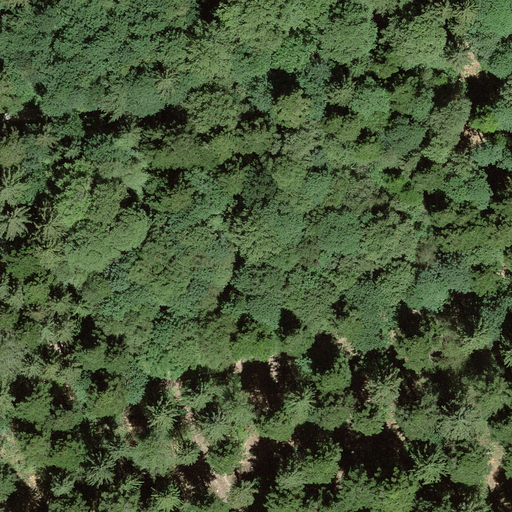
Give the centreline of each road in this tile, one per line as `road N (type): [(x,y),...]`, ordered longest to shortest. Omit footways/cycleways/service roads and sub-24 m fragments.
road 1 (track): [(0,326),(123,367),(177,368),(251,358),(388,316),(511,262)]
road 2 (track): [(402,0),(325,51),(263,76),(0,120)]
